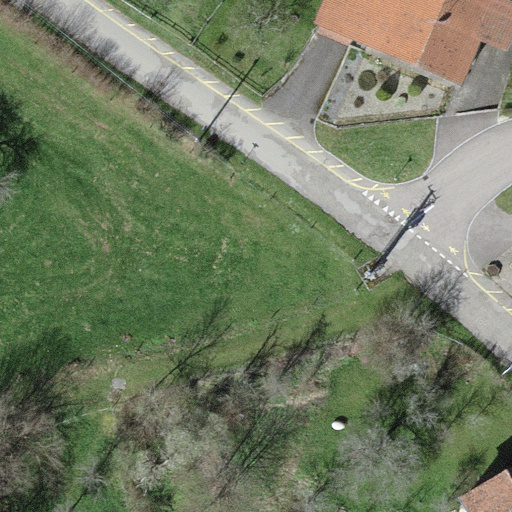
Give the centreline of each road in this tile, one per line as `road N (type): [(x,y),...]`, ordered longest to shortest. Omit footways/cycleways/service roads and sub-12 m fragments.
road 1 (residential): [(295,174),(64,0)]
road 2 (residential): [(511,345),(425,244),(295,174)]
road 3 (residential): [(511,142),(295,174)]
